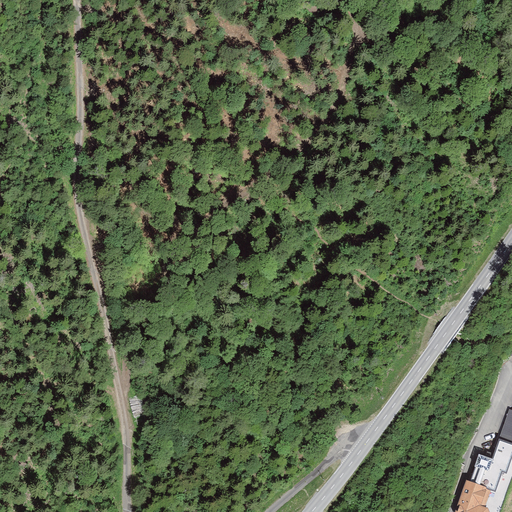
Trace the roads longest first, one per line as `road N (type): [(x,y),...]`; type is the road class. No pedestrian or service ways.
road 1 (track): [(76,0),(76,181),(126,431),(128,511)]
road 2 (secondary): [(511,241),(314,511)]
